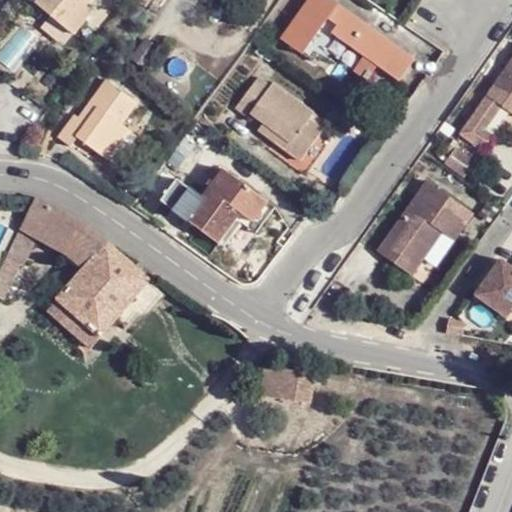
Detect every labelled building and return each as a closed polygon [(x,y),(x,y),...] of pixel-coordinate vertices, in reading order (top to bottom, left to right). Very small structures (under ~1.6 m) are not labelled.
[(35,0),(58,17),(73,31),(86,15),(93,6),(84,0),(35,0)] [(312,64),(323,47),(333,35),(380,70),(394,81),(410,58),(327,0),(310,0),(280,43),(312,64)] [(86,15),(73,31),(85,42),(98,22),(86,15)] [(73,31),(58,17),(49,29),(66,42),(73,31)] [(333,35),(323,47),(371,84),(380,70),(333,35)] [(511,59),(491,90),(505,100),(511,105),(511,59)] [(243,109),(261,123),(278,134),(270,145),(296,164),(318,131),(298,118),(304,109),(264,80),(258,89),(246,79),(222,113),(235,122),(243,109)] [(123,100),(98,82),(70,125),(62,120),(47,142),(62,154),(68,144),(100,169),(124,132),(107,121),(123,100)] [(491,90),(480,105),(495,115),(505,100),(491,90)] [(495,115),(480,105),(464,128),(486,144),(496,130),(488,124),(495,115)] [(278,134),(261,123),(253,134),(270,145),(278,134)] [(247,238),(268,208),(224,174),(201,204),(177,184),(161,208),(213,248),(230,226),(240,232),(247,238)] [(414,199),(418,202),(413,210),(408,207),(381,246),(415,268),(446,225),(457,234),(476,206),(431,175),(414,199)] [(42,201),(37,199),(21,229),(68,251),(91,226),(70,214),(51,204),(42,201)] [(414,199),(408,207),(413,210),(418,202),(414,199)] [(278,214),(268,208),(247,238),(256,246),(278,214)] [(93,227),(91,226),(68,251),(46,275),(42,280),(102,333),(128,302),(149,278),(118,249),(103,235),(95,229),(93,227)] [(222,255),(240,232),(230,226),(213,248),(222,255)] [(68,251),(21,229),(8,255),(20,261),(46,275),(68,251)] [(20,261),(8,255),(0,268),(0,295),(4,297),(20,261)] [(511,268),(498,258),(473,292),(503,315),(511,302),(511,268)] [(151,325),(173,301),(149,278),(128,302),(151,325)] [(307,405),(313,376),(274,368),(268,397),(307,405)]
